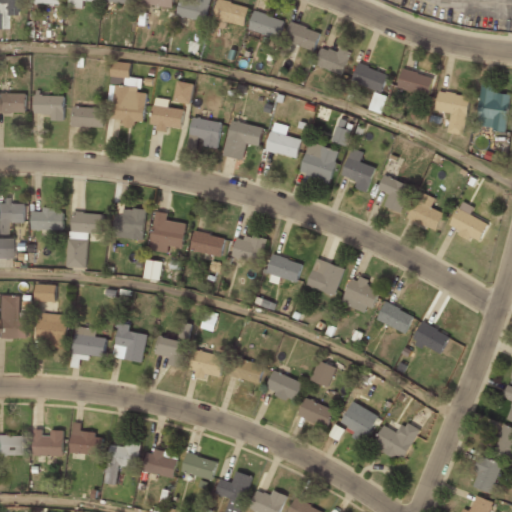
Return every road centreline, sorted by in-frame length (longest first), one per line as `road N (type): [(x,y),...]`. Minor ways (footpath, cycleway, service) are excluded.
road 1 (residential): [(0,160),(153,172),(306,211),(496,309)]
road 2 (residential): [(0,386),(190,411),(314,463),(393,511)]
road 3 (residential): [(511,252),(414,511)]
road 4 (residential): [(330,0),(458,45),(511,51)]
